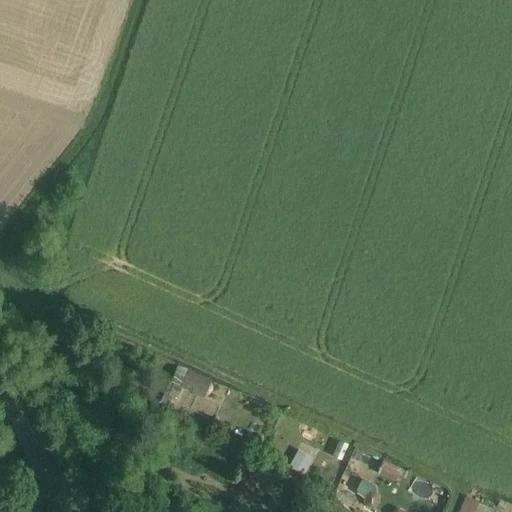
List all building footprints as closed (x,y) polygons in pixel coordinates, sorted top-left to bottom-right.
[(189,367),(181,385),(206,396),(214,379),(189,367)] [(196,409),(202,397),(180,386),(174,398),(196,409)] [(406,466),(381,454),(374,468),(400,480),(406,466)] [(279,481),(257,467),(249,479),(271,493),(279,481)] [(491,511),(493,509),(466,497),(459,511),(491,511)]
